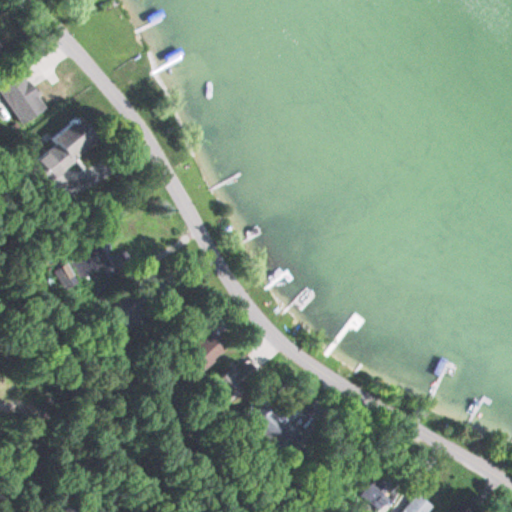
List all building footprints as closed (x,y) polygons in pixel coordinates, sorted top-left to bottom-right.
[(48,140),(52,144),(29,165),(56,194),(74,177),(64,167),(95,138),(74,115),(48,140)] [(50,268),(58,287),(112,264),(106,252),(108,252),(100,232),(78,241),(83,254),(50,268)] [(242,418),(266,447),(284,432),(260,403),(242,418)] [(362,493),(372,509),(384,501),(375,486),(362,493)] [(397,511),(424,511),(429,506),(413,493),(397,511)]
